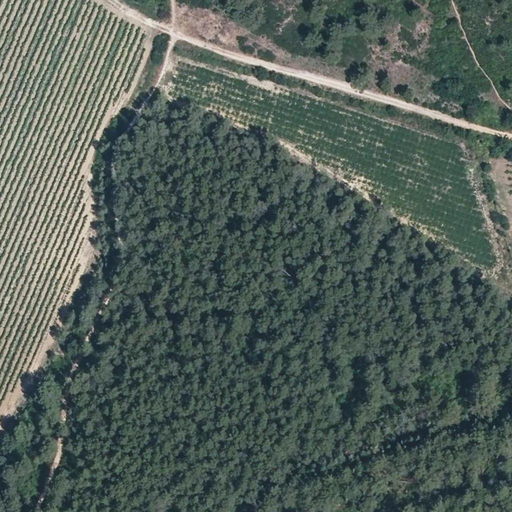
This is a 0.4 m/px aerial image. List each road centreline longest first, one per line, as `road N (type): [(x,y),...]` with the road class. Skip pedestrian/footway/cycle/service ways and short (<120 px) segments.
road 1 (track): [(33,511),(63,430),(75,364),(121,264),(112,153),(155,92),(174,32),(172,0)]
road 2 (track): [(104,0),(211,47),(511,137)]
